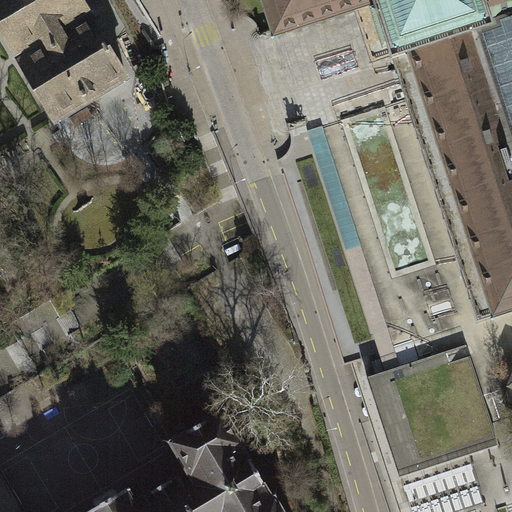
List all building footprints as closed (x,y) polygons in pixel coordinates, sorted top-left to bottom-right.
[(128,77),(81,0),(0,0),(0,28),(54,120),(128,77)] [(511,0),(263,0),(274,35),(355,9),(372,63),(392,57),(398,76),(478,321),(511,309),(511,0)] [(450,363),(446,352),(385,372),(366,378),(399,478),(499,445),(470,356),(450,363)] [(284,511),(275,496),(273,498),(242,446),(245,445),(224,410),(171,442),(187,470),(136,500),(129,487),(86,511),(284,511)] [(403,487),(411,511),(463,511),(484,505),(472,465),(403,487)] [(0,511),(18,511),(0,481),(0,511)]
